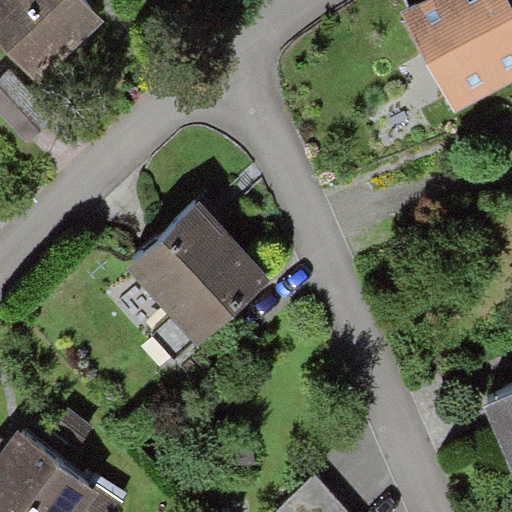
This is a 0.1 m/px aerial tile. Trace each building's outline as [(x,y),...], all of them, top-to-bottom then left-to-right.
[(75,0),(0,0),(0,37),(39,78),(97,23),(75,0)] [(511,0),(425,0),(404,11),(457,114),(511,85),(511,0)] [(211,211),(202,201),(129,267),(198,343),(271,278),(211,211)] [(511,389),(488,399),(511,462),(511,389)] [(20,429),(0,456),(0,511),(113,511),(125,497),(101,480),(98,484),(20,429)] [(345,511),(316,479),(278,511),(345,511)]
